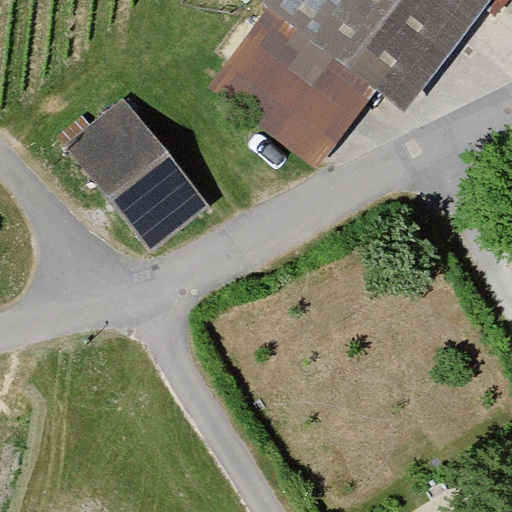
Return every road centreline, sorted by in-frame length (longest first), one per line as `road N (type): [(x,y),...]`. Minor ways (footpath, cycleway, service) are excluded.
road 1 (residential): [(140,304),(511,113)]
road 2 (track): [(140,304),(241,441),(271,511)]
road 3 (track): [(140,304),(0,169)]
road 4 (track): [(429,149),(511,297)]
road 5 (unclassified): [(0,337),(140,304)]
